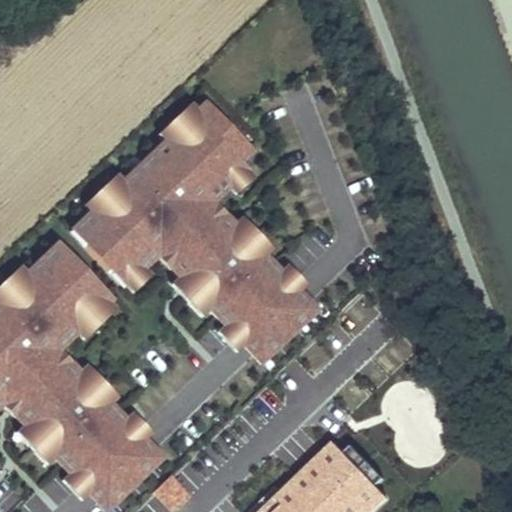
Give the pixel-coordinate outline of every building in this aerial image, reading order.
[(68,233),(121,290),(123,288),(141,271),(154,259),(157,256),(163,262),(165,260),(169,264),(169,269),(177,277),(175,280),(206,312),(214,320),(270,267),(231,226),(229,228),(220,219),(216,219),(211,223),(201,213),(226,189),(245,171),(238,164),(250,152),(203,104),(194,112),(162,143),(120,184),(88,214),(68,233)] [(155,136),(162,143),(194,112),(188,105),(155,136)] [(251,180),(244,172),(226,189),(233,197),(251,180)] [(81,207),(88,214),(120,184),(113,176),(81,207)] [(238,219),(231,226),(262,258),(269,251),(238,219)] [(0,404),(9,396),(19,407),(14,411),(14,416),(14,417),(22,425),(20,427),(51,460),(59,468),(115,415),(107,406),(76,374),(74,376),(66,368),(61,367),(56,372),(46,361),(56,352),(74,335),(106,304),(110,301),(56,245),(24,275),(0,298),(0,404)] [(166,272),(169,269),(169,264),(165,260),(163,262),(157,256),(154,259),(166,272)] [(277,274),(270,267),(214,320),(221,327),(213,334),(233,355),(240,348),(257,366),(313,312),(296,294),(303,287),(284,267),(277,274)] [(0,298),(24,275),(17,268),(0,284),(0,298)] [(141,271),(123,288),(130,295),(148,278),(141,271)] [(175,280),(168,286),(199,319),(206,312),(175,280)] [(106,304),(74,335),(81,342),(113,311),(106,304)] [(69,365),(56,352),(46,361),(56,372),(61,367),(66,368),(69,365)] [(84,367),(76,374),(107,406),(114,399),(84,367)] [(14,417),(14,416),(14,411),(19,407),(9,396),(0,404),(0,406),(12,419),(14,417)] [(251,400),(133,511),(220,511),(285,449),(255,418),(262,411),(251,400)] [(122,422),(115,415),(59,468),(66,475),(59,482),(78,502),(85,496),(100,511),(104,511),(158,460),(141,442),(148,435),(129,415),(122,422)] [(44,467),(51,460),(20,427),(13,434),(44,467)]
